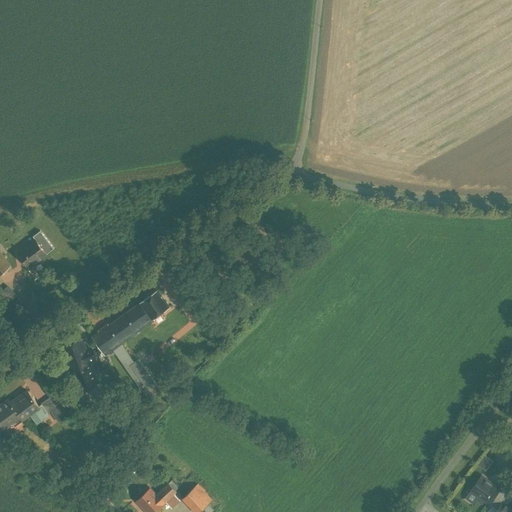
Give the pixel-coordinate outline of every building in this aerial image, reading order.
[(16,263),(27,276),(49,260),(38,246),(16,263)] [(0,276),(8,271),(0,259),(0,276)] [(156,289),(137,303),(151,322),(170,308),(156,289)] [(137,303),(91,338),(105,357),(151,322),(137,303)] [(75,346),(61,350),(75,392),(89,387),(81,364),(92,360),(89,350),(77,354),(75,346)] [(46,419),(30,395),(10,408),(21,424),(30,417),(36,426),(46,419)] [(53,399),(43,407),(56,425),(66,417),(53,399)] [(6,402),(0,406),(0,429),(17,418),(10,408),(6,402)] [(511,511),(511,500),(483,479),(471,494),(491,508),(487,511),(511,511)] [(142,494),(134,503),(143,511),(156,511),(175,491),(166,484),(151,501),(142,494)] [(188,491),(180,502),(192,511),(197,511),(204,503),(188,491)]
